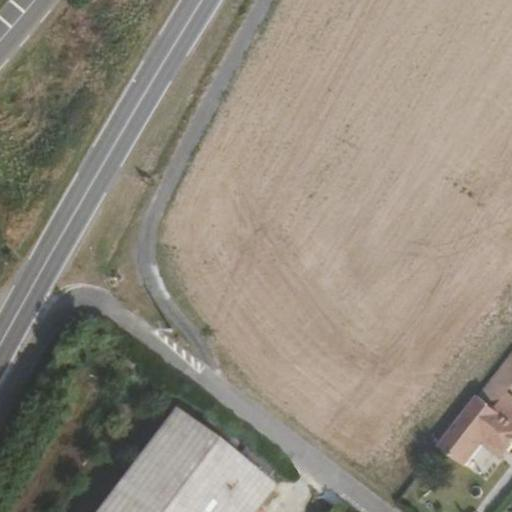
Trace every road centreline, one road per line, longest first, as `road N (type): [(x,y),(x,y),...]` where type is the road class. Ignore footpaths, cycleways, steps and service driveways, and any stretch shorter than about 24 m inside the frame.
road 1 (residential): [(0,403),(43,332),(62,310),(86,302),(377,511)]
road 2 (track): [(268,0),(151,220),(147,277),(214,362),(222,394)]
road 3 (primary): [(201,0),(0,349)]
